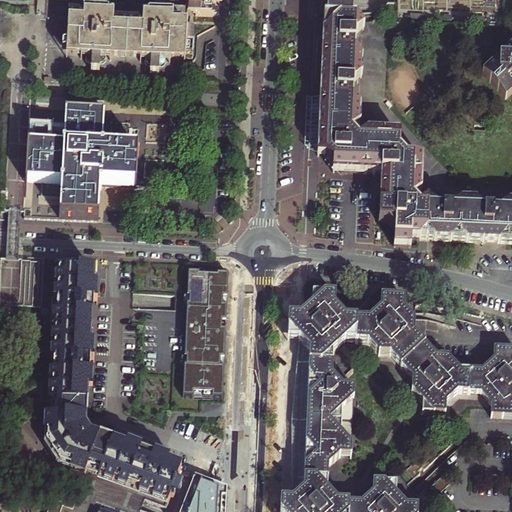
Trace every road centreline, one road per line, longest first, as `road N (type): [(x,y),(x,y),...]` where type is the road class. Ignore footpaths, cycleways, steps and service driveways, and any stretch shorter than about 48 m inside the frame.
road 1 (residential): [(256,464),(217,458),(118,417),(114,246)]
road 2 (tertiary): [(511,295),(373,261),(285,251)]
road 3 (residential): [(265,276),(256,464)]
road 4 (residential): [(266,232),(272,74)]
road 5 (tertiary): [(114,246),(240,252)]
road 6 (residential): [(225,0),(220,69),(272,74)]
